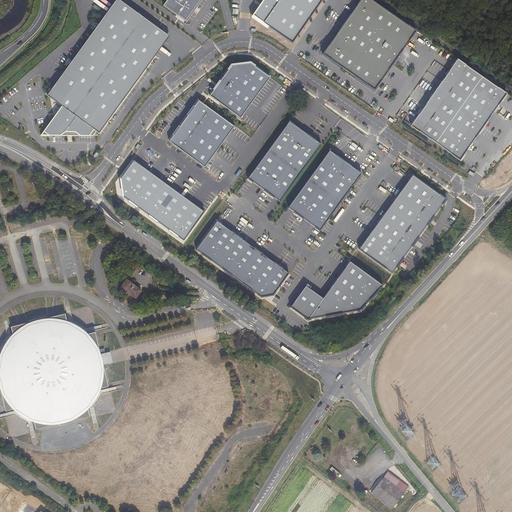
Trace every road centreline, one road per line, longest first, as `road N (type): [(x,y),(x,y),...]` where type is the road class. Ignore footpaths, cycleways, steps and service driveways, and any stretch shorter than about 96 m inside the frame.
road 1 (unclassified): [(466,188),(289,62),(244,41),(229,42),(170,84),(132,128)]
road 2 (tertiary): [(93,202),(304,356)]
road 3 (primary): [(252,511),(341,379)]
road 4 (primary): [(372,341),(479,227)]
road 5 (unclassified): [(232,201),(132,128)]
road 6 (unclassified): [(373,417),(451,511)]
